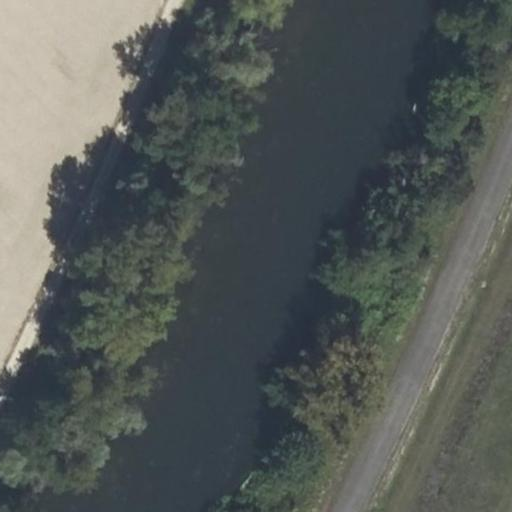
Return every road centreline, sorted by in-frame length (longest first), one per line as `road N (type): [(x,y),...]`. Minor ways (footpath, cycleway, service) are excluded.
road 1 (track): [(178,0),(0,391)]
road 2 (track): [(400,511),(511,272)]
